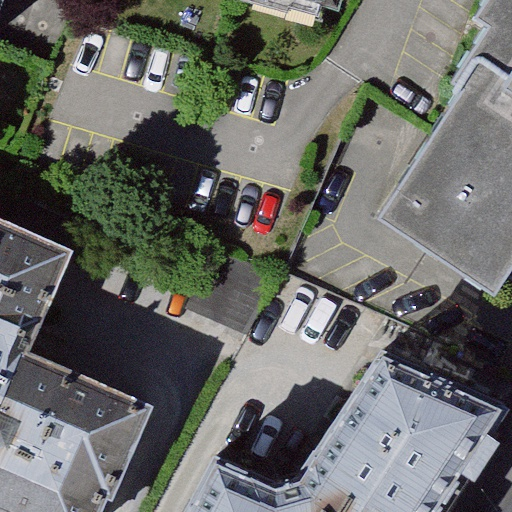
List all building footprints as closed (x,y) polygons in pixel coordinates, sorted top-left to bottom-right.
[(0,0),(0,41),(13,0),(0,0)] [(341,0),(307,0),(339,9),(341,0)] [(435,140),(384,218),(499,293),(511,272),(511,0),(486,0),(479,11),(493,20),(455,77),(467,84),(432,138),(435,140)] [(71,250),(0,220),(0,511),(101,511),(108,498),(114,500),(153,409),(26,355),(71,250)] [(310,477),(362,511),(435,511),(505,410),(388,358),(310,477)] [(362,511),(310,477),(280,486),(223,462),(195,511),(362,511)]
